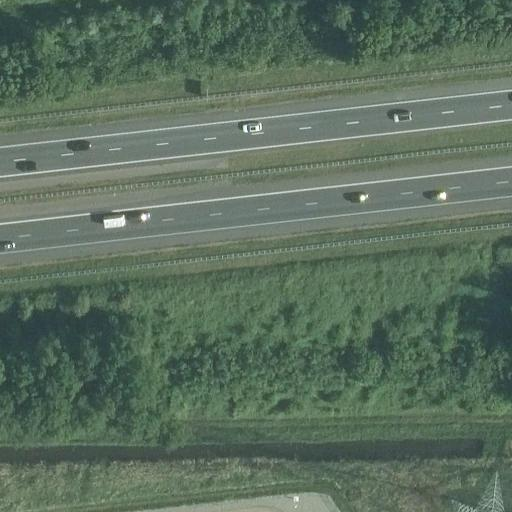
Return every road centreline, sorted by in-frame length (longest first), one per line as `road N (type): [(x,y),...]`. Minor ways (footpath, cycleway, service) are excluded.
road 1 (motorway): [(0,242),(511,184)]
road 2 (motorway): [(511,108),(0,165)]
